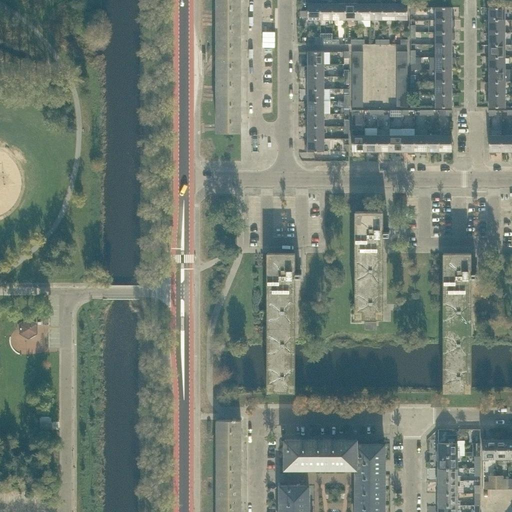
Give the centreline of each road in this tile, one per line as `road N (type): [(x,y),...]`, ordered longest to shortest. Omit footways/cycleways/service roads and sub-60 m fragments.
road 1 (residential): [(416,417),(261,416),(261,511)]
road 2 (tertiary): [(184,511),(186,292)]
road 3 (unclassified): [(67,508),(66,291)]
road 4 (residential): [(289,176),(473,177)]
road 5 (tertiary): [(186,176),(185,0)]
road 6 (residential): [(289,132),(260,132),(259,0)]
road 7 (residential): [(289,132),(288,0)]
road 8 (unclassified): [(66,291),(186,292)]
